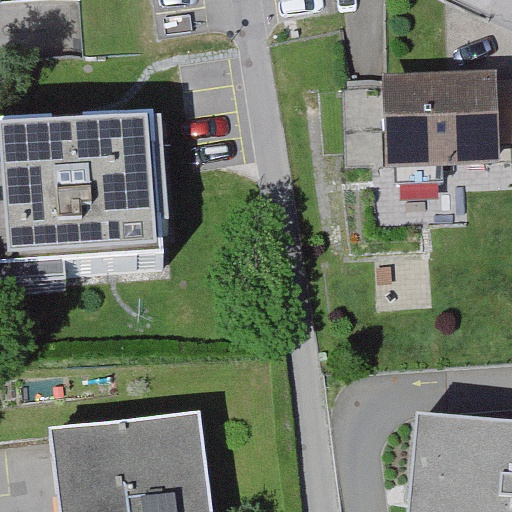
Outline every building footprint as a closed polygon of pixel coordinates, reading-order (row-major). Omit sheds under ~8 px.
[(511,83),(489,84),(492,140),(511,139),(511,83)] [(493,161),(492,140),(489,84),(345,91),(349,167),(380,166),(378,130),(391,129),(393,165),(493,161)] [(161,130),(161,127),(0,137),(0,281),(162,271),(160,235),(169,234),(166,190),(156,191),(152,130),(161,130)] [(210,511),(200,425),(49,444),(57,511),(210,511)] [(511,511),(511,426),(509,426),(508,437),(417,429),(409,511),(511,511)]
